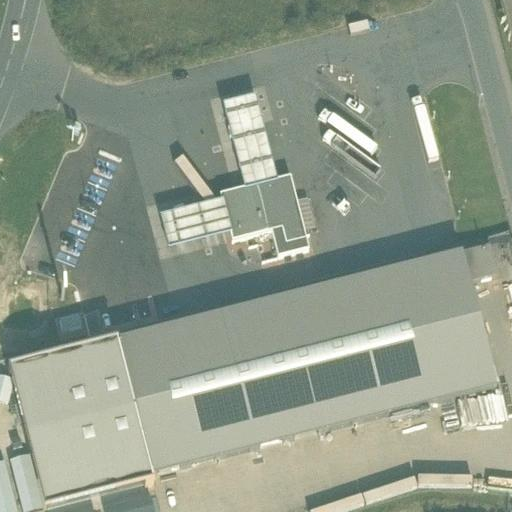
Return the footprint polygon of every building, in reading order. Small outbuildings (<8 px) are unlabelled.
[(431,97),(414,99),(424,162),(440,160),(431,97)] [(257,106),(226,114),(248,199),(280,190),(257,106)] [(290,255),(310,249),(293,187),(280,190),(248,199),(224,205),(225,212),(233,243),(236,252),(286,239),(290,255)] [(164,227),(172,259),(233,243),(225,212),(164,227)] [(461,265),(114,354),(148,488),(495,399),(461,265)] [(114,354),(6,382),(38,511),(90,511),(151,497),(148,488),(114,354)]
